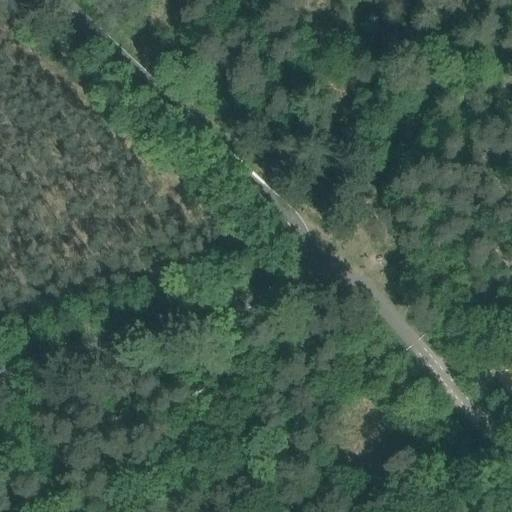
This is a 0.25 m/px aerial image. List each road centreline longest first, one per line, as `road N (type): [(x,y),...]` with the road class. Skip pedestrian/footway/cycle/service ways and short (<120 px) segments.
road 1 (track): [(353,278),(473,0)]
road 2 (unclassified): [(511,455),(367,286),(305,263)]
